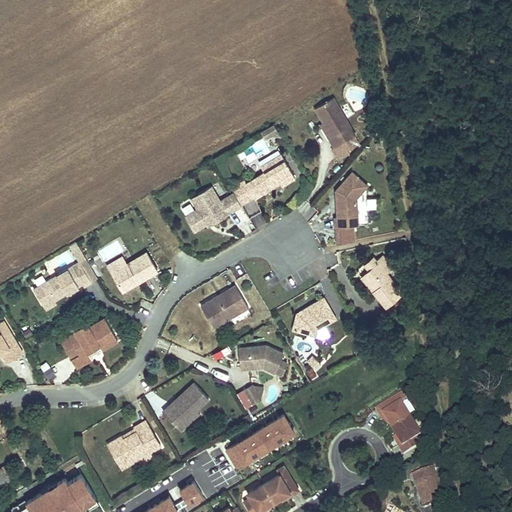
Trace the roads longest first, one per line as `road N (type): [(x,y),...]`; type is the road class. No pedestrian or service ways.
road 1 (residential): [(0,405),(14,396),(101,393),(134,373),(173,291),(247,248),(289,243)]
road 2 (residential): [(351,482),(372,479),(384,463),(373,434),(350,431),(334,446),(333,465),(345,479)]
